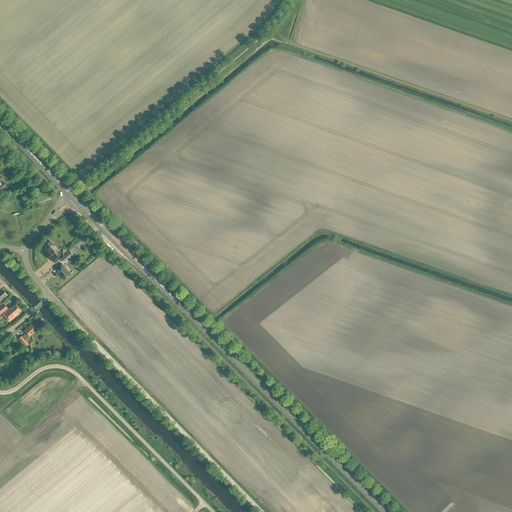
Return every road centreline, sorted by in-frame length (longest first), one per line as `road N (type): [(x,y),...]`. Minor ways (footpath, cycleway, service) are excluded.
road 1 (primary): [(385,511),(72,196)]
road 2 (tertiary): [(261,511),(50,295)]
road 3 (unclassified): [(212,511),(65,367),(40,369),(0,392)]
